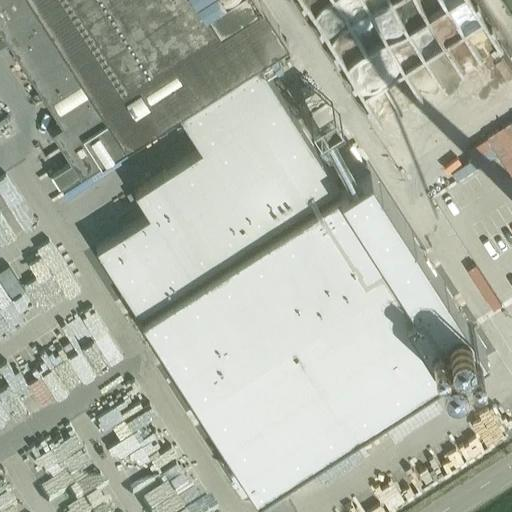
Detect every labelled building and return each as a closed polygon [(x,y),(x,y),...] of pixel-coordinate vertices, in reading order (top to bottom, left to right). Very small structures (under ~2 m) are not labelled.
[(51,130),(71,161),(51,174),(60,187),(80,175),(287,42),(280,30),(260,0),(0,0),(0,28),(61,124),(51,130)] [(413,97),(398,70),(400,69),(394,59),(375,69),(394,106),(413,97)] [(294,100),(303,95),(295,82),(286,88),(294,100)] [(337,182),(137,310),(253,491),(483,344),(367,163),(337,182)] [(291,207),(291,197),(262,197),(262,208),(291,207)]
